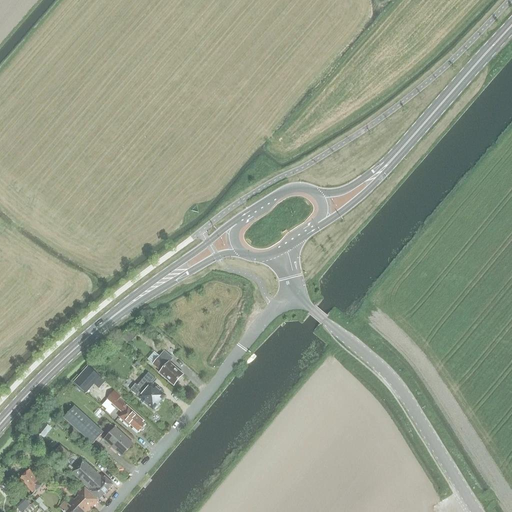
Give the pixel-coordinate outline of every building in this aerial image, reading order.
[(128,342),(129,343),(135,336),(130,332),(124,339),(128,342)] [(173,386),(182,375),(168,363),(172,359),(164,352),(151,367),(173,386)] [(134,365),(138,369),(142,365),(138,361),(134,365)] [(87,366),(73,383),(86,394),(100,378),(87,366)] [(148,373),(136,386),(135,385),(130,391),(140,400),(140,401),(142,403),(144,403),(152,410),(154,409),(155,409),(158,406),(158,404),(164,396),(151,385),(155,380),(148,373)] [(143,422),(118,399),(120,397),(113,391),(106,399),(120,412),(121,411),(123,412),(118,418),(128,427),(130,426),(138,433),(144,426),(141,423),(143,422)] [(103,433),(74,407),(63,418),(92,445),(103,433)] [(46,438),(53,427),(49,425),(42,435),(46,438)] [(133,444),(116,428),(104,440),(122,456),(133,444)] [(57,457),(64,464),(71,456),(64,449),(57,457)] [(99,499),(105,492),(111,485),(100,475),(99,477),(81,461),(70,473),(88,489),(87,490),(92,494),(93,494),(99,499)] [(39,480),(29,470),(19,480),(33,494),(46,481),(42,477),(39,480)] [(87,511),(97,501),(83,487),(67,504),(65,502),(59,508),(62,511),(87,511)] [(18,508),(21,511),(23,511),(31,504),(27,500),(18,508)] [(31,504),(23,511),(30,511),(37,506),(34,502),(31,504)]
